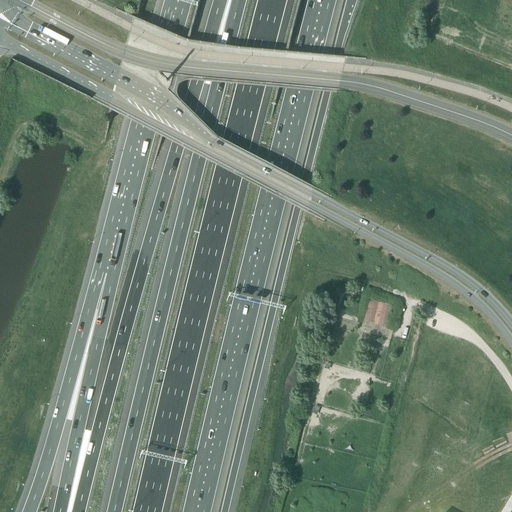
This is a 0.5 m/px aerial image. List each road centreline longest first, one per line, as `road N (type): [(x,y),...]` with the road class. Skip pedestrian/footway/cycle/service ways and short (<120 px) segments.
road 1 (tertiary): [(511,326),(445,266),(0,16)]
road 2 (tertiary): [(0,43),(436,272),(477,303),(511,345)]
road 3 (motorway): [(219,0),(78,511)]
road 4 (motorway): [(224,511),(350,0)]
road 5 (motorway): [(196,511),(321,0)]
road 6 (motorway): [(239,0),(114,511)]
road 7 (motorway): [(147,511),(272,0)]
road 8 (motorway): [(178,0),(105,274)]
road 9 (motorway): [(105,274),(29,511)]
road 10 (motorway): [(105,274),(104,312),(59,511)]
